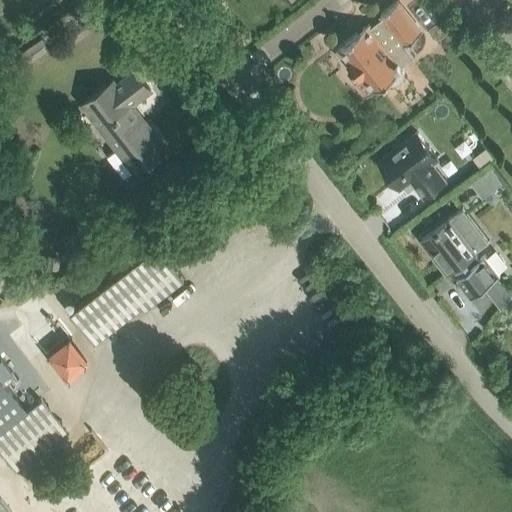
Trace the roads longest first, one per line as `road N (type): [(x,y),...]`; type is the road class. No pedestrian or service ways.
road 1 (unclassified): [(511,420),(470,381),(236,80)]
road 2 (residential): [(236,80),(335,0)]
